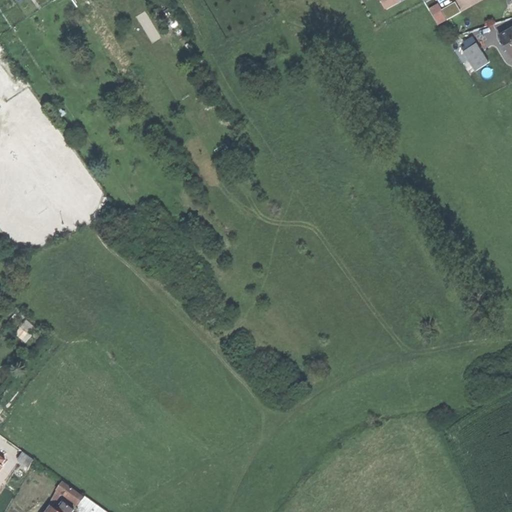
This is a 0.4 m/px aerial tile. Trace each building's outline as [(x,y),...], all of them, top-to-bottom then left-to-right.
[(443,10),(448,20),(462,13),(456,3),(443,10)] [(511,29),(501,36),(511,55),(511,29)] [(466,51),(473,63),(486,56),(479,43),(466,51)] [(490,63),(486,56),(473,63),(477,70),(490,63)] [(19,461),(30,468),(36,459),(25,452),(19,461)] [(58,489),(67,495),(72,487),(64,481),(58,489)] [(86,497),(72,487),(67,495),(80,504),(86,497)] [(109,511),(86,496),(86,497),(80,504),(82,511),(109,511)] [(65,502),(58,511),(59,511),(66,511),(67,511),(68,511),(73,511),(75,510),(65,502)]
